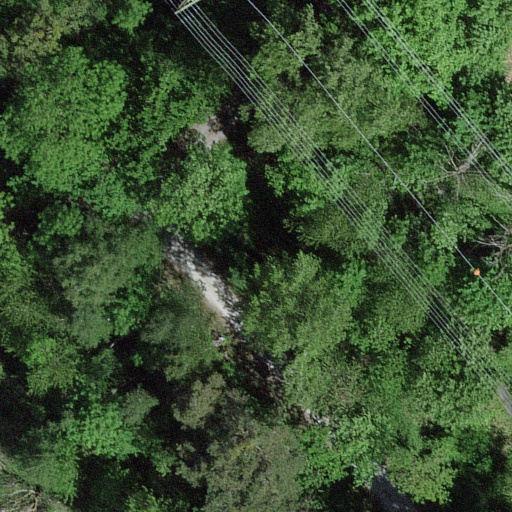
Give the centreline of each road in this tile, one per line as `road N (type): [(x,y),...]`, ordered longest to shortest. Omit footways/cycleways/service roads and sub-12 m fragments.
road 1 (track): [(396,511),(0,35)]
road 2 (track): [(343,0),(121,187)]
